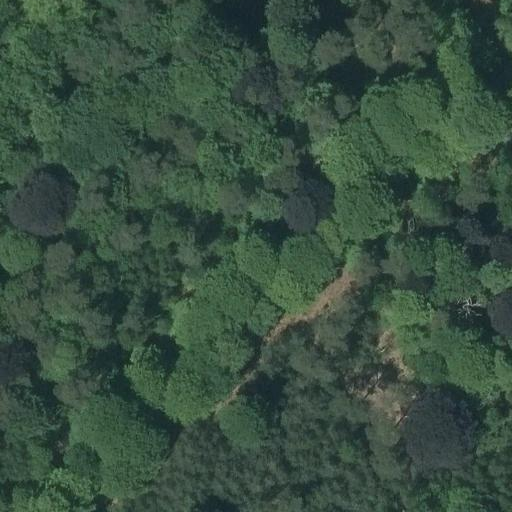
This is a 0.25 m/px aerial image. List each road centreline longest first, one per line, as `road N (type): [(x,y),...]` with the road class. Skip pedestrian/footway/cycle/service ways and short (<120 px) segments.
road 1 (track): [(72,511),(120,443),(388,151),(452,101),(511,70)]
road 2 (track): [(87,0),(0,181)]
